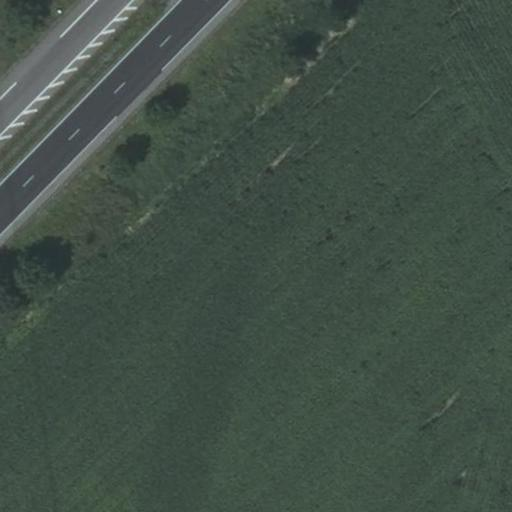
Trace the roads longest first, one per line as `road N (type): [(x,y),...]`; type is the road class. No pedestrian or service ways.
road 1 (motorway): [(0,211),(207,0)]
road 2 (motorway): [(114,0),(0,116)]
